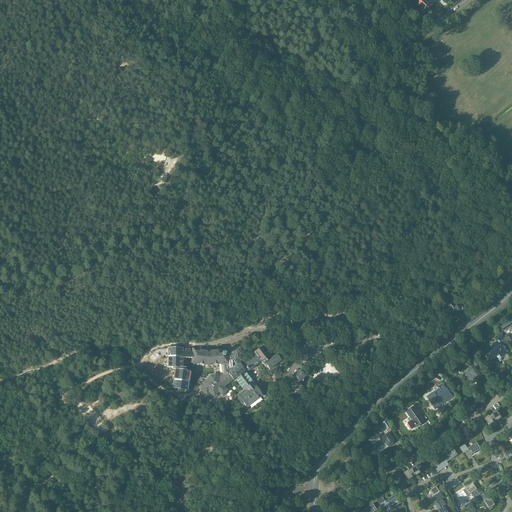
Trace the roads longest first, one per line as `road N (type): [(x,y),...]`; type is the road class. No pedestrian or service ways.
road 1 (unknown): [(493,205),(453,185),(449,202),(425,221),(417,246),(386,281),(367,282),(334,264),(294,279),(289,260),(190,260),(151,232),(0,264)]
road 2 (tertiary): [(321,462),(381,397),(511,291)]
road 3 (track): [(138,366),(106,372),(81,389),(82,409),(34,511)]
road 4 (tertiary): [(511,193),(415,113),(400,73),(407,48)]
